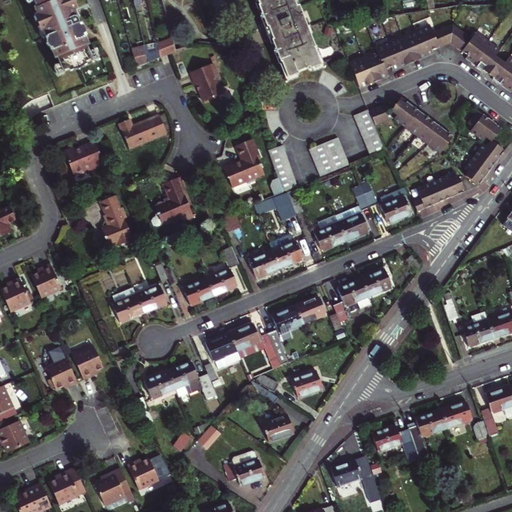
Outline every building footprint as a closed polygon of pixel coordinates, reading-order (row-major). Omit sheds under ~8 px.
[(38,18),(36,18),(41,30),(42,33),(47,31),(49,37),(47,38),(53,52),(56,61),(59,60),(62,67),(64,73),(93,62),(90,55),(87,48),(92,46),(82,21),(81,18),(78,17),(75,18),(73,13),(72,10),(74,9),(75,7),(75,4),(74,3),(73,1),(71,0),(67,0),(66,0),(33,0),(35,2),(38,9),(36,10),(38,18)] [(294,0),(259,0),(270,28),(287,80),(298,76),(297,74),(310,70),(310,72),(321,68),(315,50),(316,50),(302,7),(298,8),(294,0)] [(82,14),(81,10),(73,13),(75,18),(78,17),(81,18),(82,21),(84,18),(82,14)] [(228,38),(223,25),(216,27),(226,49),(235,57),(227,38),(228,38)] [(506,64),(496,58),(500,52),(476,34),(471,40),(453,27),(434,34),(431,26),(376,49),(377,52),(348,64),(358,87),(365,84),(366,87),(382,81),(380,78),(387,75),(386,71),(392,69),(407,63),(408,66),(421,61),(420,57),(435,51),(451,45),(467,57),(473,61),(470,65),(477,69),(501,87),(505,90),(508,87),(511,89),(511,60),(510,59),(506,64)] [(46,50),(49,53),(53,52),(47,38),(49,37),(47,31),(42,33),(41,30),(40,31),(40,33),(40,34),(40,36),(40,37),(41,38),(42,39),(43,40),(43,43),(44,47),(46,50)] [(175,37),(160,43),(163,56),(168,54),(177,51),(178,50),(178,49),(175,37)] [(163,56),(160,43),(146,48),(149,61),(163,56)] [(432,56),(436,55),(435,51),(420,57),(421,61),(425,59),(432,56)] [(144,52),(136,55),(139,63),(147,60),(144,52)] [(93,62),(94,65),(100,62),(100,60),(99,57),(98,55),(96,53),(90,55),(93,62)] [(125,60),(128,69),(137,65),(135,57),(125,60)] [(218,73),(214,62),(190,71),(195,84),(197,82),(198,86),(200,89),(198,89),(203,100),(220,93),(222,89),(217,76),(218,73)] [(392,69),(393,72),(396,71),(404,68),(408,66),(407,63),(392,69)] [(60,78),(65,76),(64,73),(62,67),(56,69),(56,71),(55,72),(55,74),(56,75),(57,76),(57,77),(59,78),(60,78)] [(441,154),(454,136),(449,133),(435,122),(419,110),(406,101),(402,98),(393,110),(398,114),(395,120),(441,154)] [(382,107),(369,113),(374,126),(387,121),(382,107)] [(495,139),(502,130),(490,121),(479,112),(470,124),(475,128),(471,133),(484,142),(488,137),(492,140),(495,139)] [(386,153),(374,126),(369,113),(355,118),(372,159),(386,153)] [(132,126),(130,119),(119,123),(128,148),(166,133),(159,116),(139,124),(132,126)] [(311,153),(322,179),(350,167),(339,141),(311,153)] [(75,149),(74,146),(63,150),(72,173),(84,169),(85,172),(104,164),(95,142),(79,148),(75,149)] [(260,157),(255,144),(237,151),(243,165),(238,167),(224,172),(228,181),(229,180),(234,191),(247,186),(251,187),(258,184),(259,181),(266,178),(258,158),(260,157)] [(471,173),(467,178),(480,187),(485,180),(501,158),(505,152),(496,145),(491,146),(489,149),(484,146),(466,170),(471,173)] [(297,189),(284,149),(270,154),(279,181),(284,195),(287,194),(292,192),(297,189)] [(425,186),(427,192),(410,199),(418,213),(430,208),(457,197),(468,192),(462,178),(455,181),(452,175),(425,186)] [(187,198),(181,181),(172,185),(165,188),(171,202),(166,204),(166,206),(156,210),(159,218),(157,220),(154,221),(152,224),(154,229),(158,231),(161,230),(182,222),(184,226),(195,221),(186,198),(187,198)] [(279,181),(275,183),(271,189),(275,199),(281,196),(284,195),(279,181)] [(378,204),(369,181),(360,184),(370,207),(378,204)] [(362,210),(370,207),(360,184),(353,188),(362,210)] [(405,195),(402,189),(381,198),(383,204),(380,206),(388,224),(400,219),(412,214),(405,195)] [(292,192),(287,194),(292,207),(297,205),(292,192)] [(287,194),(284,195),(281,196),(286,209),(292,207),(287,194)] [(120,211),(115,198),(101,204),(107,218),(109,217),(111,220),(106,221),(109,228),(102,230),(109,249),(119,246),(119,248),(133,242),(125,221),(127,220),(123,209),(120,211)] [(359,206),(335,216),(338,223),(361,213),(359,206)] [(13,220),(7,207),(0,209),(0,236),(5,234),(3,230),(7,228),(5,224),(13,220)] [(358,237),(369,232),(361,213),(338,223),(346,242),(358,237)] [(320,230),(338,223),(335,216),(335,215),(317,223),(320,230)] [(227,233),(234,230),(229,218),(222,221),(227,233)] [(315,232),(323,251),(334,246),(346,242),(338,223),(320,230),(315,232)] [(302,259),(294,240),(271,250),(279,269),(292,264),(302,259)] [(232,247),(222,252),(229,268),(239,264),(232,247)] [(248,259),(256,279),(267,274),(279,269),(271,250),(248,259)] [(415,273),(418,268),(409,256),(404,261),(415,273)] [(168,279),(164,268),(162,263),(156,266),(162,281),(168,279)] [(60,289),(49,264),(40,268),(41,271),(38,273),(30,276),(40,298),(60,289)] [(171,266),(164,268),(168,279),(171,285),(178,282),(171,266)] [(236,287),(229,268),(206,277),(213,296),(225,291),(236,287)] [(392,288),(385,269),(375,273),(361,279),(369,297),(392,288)] [(11,285),(8,286),(1,289),(10,312),(30,303),(29,301),(33,299),(29,290),(26,292),(19,277),(9,281),(11,285)] [(213,296),(206,277),(183,287),(190,305),(201,301),(213,296)] [(338,288),(346,307),(369,297),(361,279),(349,284),(338,288)] [(167,303),(160,285),(137,294),(144,312),(157,307),(167,303)] [(132,317),(144,312),(137,294),(134,288),(110,298),(120,322),(132,317)] [(325,315),(317,296),(306,301),(293,306),(300,325),(325,315)] [(346,317),(340,303),(333,306),(336,314),(338,320),(346,317)] [(456,318),(452,305),(446,307),(450,320),(456,318)] [(270,316),(278,334),(300,325),(293,306),(281,311),(270,316)] [(474,323),(463,327),(469,346),(481,341),(494,337),(488,319),(484,309),(471,314),(474,323)] [(511,310),(488,319),(494,337),(506,333),(511,331),(511,310)] [(342,328),(338,320),(336,314),(330,317),(336,330),(342,328)] [(258,342),(251,323),(241,327),(227,333),(235,352),(258,342)] [(289,368),(274,331),(267,334),(282,371),(289,368)] [(216,369),(238,360),(235,352),(227,333),(216,338),(204,343),(211,361),(213,361),(216,369)] [(267,334),(259,337),(274,374),(282,371),(267,334)] [(65,345),(60,347),(64,356),(69,354),(65,345)] [(125,346),(111,351),(114,357),(128,352),(125,346)] [(65,384),(67,388),(77,384),(64,356),(60,347),(48,352),(53,364),(45,367),(55,389),(61,386),(65,384)] [(103,368),(93,347),(72,356),(83,381),(93,377),(91,373),(95,372),(103,368)] [(182,364),(166,370),(174,389),(183,386),(187,395),(201,390),(205,400),(215,396),(207,376),(206,375),(196,379),(189,361),(182,364)] [(212,374),(208,363),(203,365),(206,375),(207,376),(212,374)] [(321,378),(318,369),(292,378),(299,397),(324,388),(321,378)] [(143,380),(150,399),(174,389),(166,370),(156,375),(143,380)] [(286,392),(266,378),(258,381),(282,397),(286,392)] [(282,397),(258,381),(255,382),(253,386),(278,403),(282,397)] [(0,386),(0,420),(16,413),(4,385),(1,386),(0,386)] [(497,390),(486,394),(491,406),(481,410),(484,419),(490,435),(499,431),(492,412),(505,407),(511,404),(511,385),(497,390)] [(183,386),(174,389),(178,399),(187,395),(183,386)] [(143,425),(151,420),(140,398),(131,402),(143,425)] [(442,409),(448,427),(474,418),(467,400),(454,404),(442,409)] [(448,427),(442,409),(426,414),(416,417),(417,420),(420,430),(411,434),(419,459),(429,456),(422,436),(448,427)] [(494,413),(497,422),(509,419),(506,410),(494,413)] [(292,425),(288,413),(264,421),(271,440),(295,432),(292,425)] [(29,443),(19,420),(0,428),(0,438),(1,438),(4,443),(8,452),(29,443)] [(409,429),(411,434),(420,430),(417,420),(408,423),(409,429)] [(483,420),(475,423),(480,438),(489,435),(483,420)] [(400,432),(397,425),(386,429),(372,433),(378,451),(403,442),(410,463),(420,460),(419,459),(411,434),(409,429),(400,432)] [(223,435),(213,426),(199,442),(210,451),(223,435)] [(190,438),(183,433),(173,447),(181,452),(190,438)] [(231,464),(232,466),(257,457),(255,452),(252,451),(231,458),(230,461),(231,464)] [(372,474),(366,456),(358,458),(364,477),(372,474)] [(232,466),(231,464),(222,467),(227,481),(236,478),(239,485),(254,480),(264,477),(257,457),(232,466)] [(364,477),(358,458),(346,462),(334,467),(340,485),(364,477)] [(141,464),(136,466),(135,463),(125,467),(136,492),(157,483),(156,481),(161,479),(155,466),(150,468),(148,462),(141,464)] [(58,503),(86,491),(80,478),(75,466),(57,474),(58,477),(55,478),(49,481),(58,503)] [(102,477),(104,481),(100,483),(93,486),(102,508),(104,507),(123,499),(126,505),(133,501),(119,470),(102,477)] [(44,511),(44,509),(51,506),(40,482),(24,489),(24,491),(19,494),(13,496),(19,511),(44,511)] [(107,511),(109,511),(126,505),(123,499),(104,507),(106,511),(107,511)]
